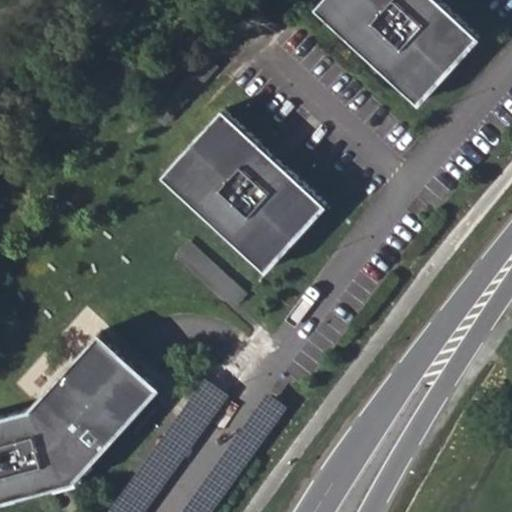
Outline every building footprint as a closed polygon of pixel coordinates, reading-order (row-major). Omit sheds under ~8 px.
[(443,0),(324,0),(317,8),(419,103),(481,35),(443,0)] [(219,68),(207,57),(153,117),(165,127),(219,68)] [(277,159),(224,110),(164,176),(267,271),(327,205),(277,159)] [(249,293),(189,240),(179,251),(239,305),(249,293)] [(0,415),(0,502),(59,486),(75,482),(161,388),(132,362),(99,332),(30,408),(0,415)]
